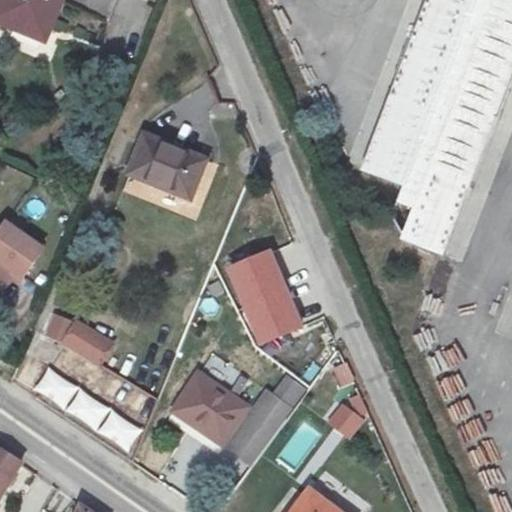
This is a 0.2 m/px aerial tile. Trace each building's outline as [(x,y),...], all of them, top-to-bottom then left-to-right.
[(64,0),(5,0),(0,14),(0,24),(18,32),(25,18),(52,32),(64,0)] [(398,242),(447,259),(511,73),(511,0),(423,0),(362,174),(401,187),(395,205),(409,210),(398,242)] [(211,159),(149,136),(135,172),(158,181),(156,186),(195,200),(211,159)] [(0,310),(1,311),(21,284),(29,290),(49,262),(12,236),(0,253),(0,310)] [(273,248),(226,266),(258,347),(303,327),(273,248)] [(79,323),(56,315),(48,336),(71,344),(79,323)] [(170,376),(166,386),(177,393),(187,378),(190,380),(201,359),(186,351),(170,376)] [(32,395),(130,451),(144,427),(46,371),(32,395)] [(288,374),(274,390),(293,408),(307,392),(288,374)] [(253,410),(204,375),(177,411),(226,447),(253,410)] [(349,442),(365,422),(342,404),(326,424),(349,442)] [(219,465),(245,484),(286,429),(261,410),(219,465)] [(0,497),(21,463),(0,447),(0,497)] [(343,511),(314,490),(296,511),(343,511)]
